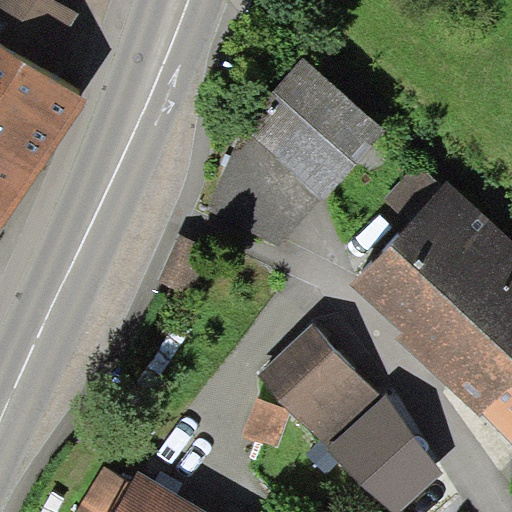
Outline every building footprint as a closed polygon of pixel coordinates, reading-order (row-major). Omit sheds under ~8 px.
[(50,0),(0,0),(0,9),(58,47),(77,17),(50,0)] [(0,50),(0,153),(40,180),(88,111),(0,50)] [(247,130),(325,204),(386,139),(305,68),(247,130)] [(40,180),(0,153),(0,229),(4,233),(40,180)] [(481,423),(485,418),(511,444),(511,246),(449,187),(351,290),(403,339),(398,344),(481,423)] [(176,235),(157,282),(190,296),(209,249),(176,235)] [(311,328),(258,377),(329,449),(380,403),(311,328)] [(290,413),(257,402),(245,437),(278,449),(290,413)] [(405,511),(445,477),(380,403),(329,449),(385,511),(405,511)] [(134,488),(106,471),(80,511),(198,511),(140,477),(134,488)]
